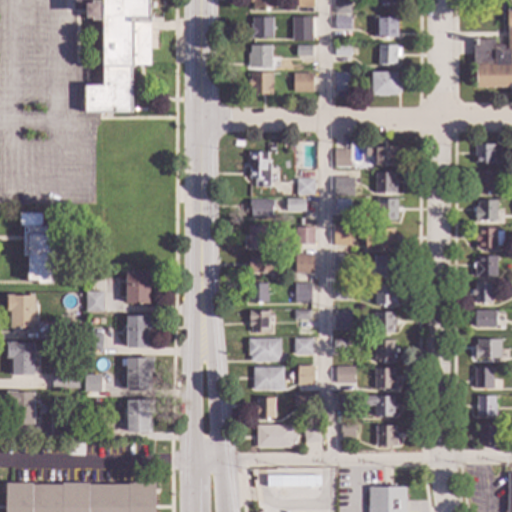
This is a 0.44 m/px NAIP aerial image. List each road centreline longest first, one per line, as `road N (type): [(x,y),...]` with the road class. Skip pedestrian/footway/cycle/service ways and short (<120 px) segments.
road 1 (residential): [(441,0),(438,400),(446,511)]
road 2 (tertiary): [(199,0),(201,335)]
road 3 (residential): [(511,121),(199,121)]
road 4 (tertiary): [(201,335),(191,460)]
road 5 (tertiary): [(218,459),(201,335)]
